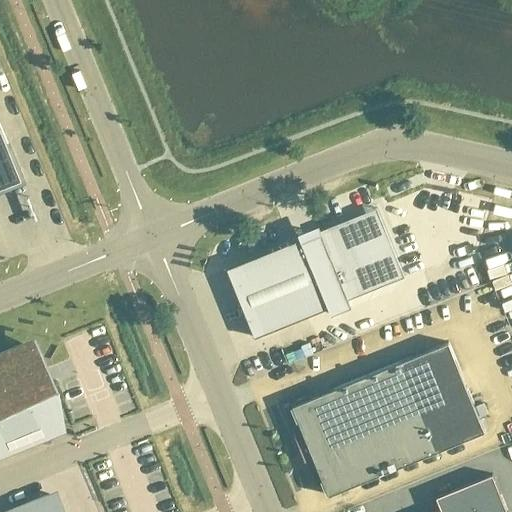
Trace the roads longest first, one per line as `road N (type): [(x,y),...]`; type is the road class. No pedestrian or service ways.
road 1 (unclassified): [(511,168),(416,147),(369,151),(151,237)]
road 2 (unclassified): [(264,511),(151,237)]
road 3 (unclassified): [(54,0),(151,237)]
road 4 (unclassified): [(151,237),(0,299)]
